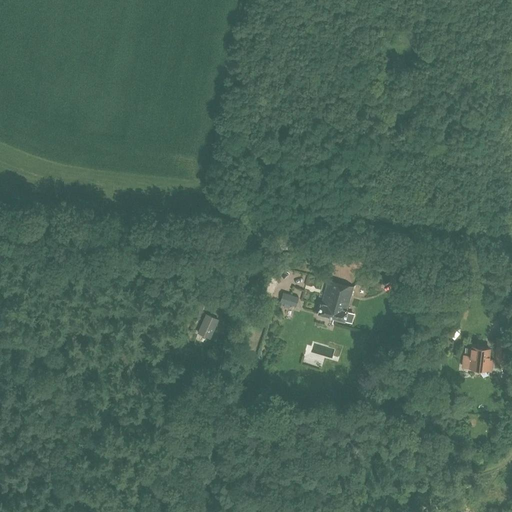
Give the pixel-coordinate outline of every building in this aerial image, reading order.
[(318,313),(331,317),(341,283),(328,279),(321,303),(318,313)] [(344,320),(351,322),(353,313),(347,311),(347,310),(346,310),(353,286),(341,283),(331,317),(344,320)] [(280,302),(296,307),(299,296),(283,291),(280,302)] [(198,332),(209,337),(217,319),(206,314),(198,332)] [(495,362),(506,362),(506,336),(496,336),(495,362)] [(462,364),(492,368),(493,359),(488,359),(490,349),(472,346),(470,357),(463,356),(462,364)]
